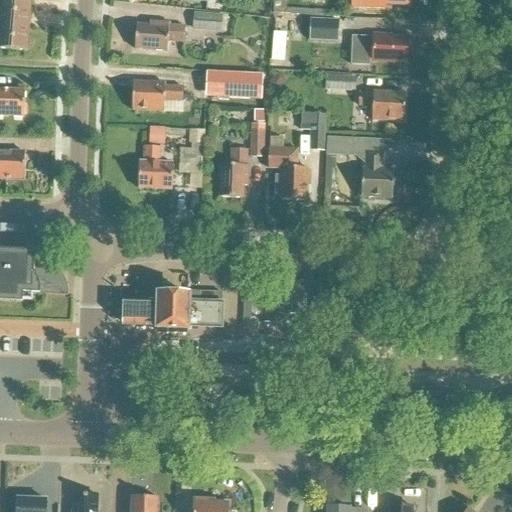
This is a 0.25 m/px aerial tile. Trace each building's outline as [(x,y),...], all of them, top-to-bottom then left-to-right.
[(0,0),(0,25),(29,28),(31,3),(0,0)] [(193,32),(221,34),(221,31),(229,32),(230,19),(221,18),(221,16),(194,14),(193,32)] [(310,21),(309,42),(338,43),(338,22),(310,21)] [(149,28),(137,27),(135,51),(167,53),(168,43),(184,44),(185,29),(169,28),(169,26),(149,24),(149,28)] [(29,28),(0,25),(0,50),(27,53),(29,28)] [(275,29),(274,57),(287,57),(288,29),(275,29)] [(352,39),(351,68),(370,68),(371,55),(373,55),(373,61),(407,63),(408,42),(393,41),(393,37),(374,36),(374,40),(352,39)] [(262,102),(263,76),(229,75),(228,100),(262,102)] [(326,76),(325,92),(354,93),(355,78),(326,76)] [(166,85),(133,84),(132,112),(165,113),(165,103),(183,103),(184,89),(165,88),(166,85)] [(25,92),(0,91),(0,118),(24,119),(24,116),(26,116),(27,107),(25,107),(25,92)] [(404,123),(405,95),(373,94),(373,95),(359,95),(359,107),(373,108),(372,122),(404,123)] [(309,153),(324,153),(325,117),(301,116),(301,125),(300,125),(300,132),(309,132),(309,153)] [(148,146),(164,147),(165,130),(149,129),(148,146)] [(250,159),(264,159),(265,131),(251,130),(250,159)] [(382,171),(382,154),(383,141),(356,140),(356,154),(366,155),(366,170),(362,170),(361,199),(393,200),(394,172),(382,171)] [(182,145),(182,170),(195,171),(195,145),(182,145)] [(139,164),(138,190),(172,191),(173,166),(160,165),(160,149),(144,148),(144,164),(139,164)] [(279,201),(307,203),(309,171),(298,170),(299,151),(269,150),(268,170),(281,170),(279,201)] [(221,166),(219,199),(243,200),(244,188),(248,188),(249,167),(247,167),(248,151),(232,151),(231,167),(221,166)] [(0,181),(24,182),(25,154),(0,152),(0,181)] [(0,233),(35,235),(36,228),(0,225),(0,233)] [(35,254),(0,252),(0,300),(32,302),(32,296),(68,298),(68,294),(67,289),(66,285),(64,280),(62,276),(59,272),(55,268),(51,266),(46,263),(41,262),(37,261),(34,261),(35,254)] [(201,294),(200,305),(222,305),(222,295),(201,294)] [(189,328),(221,329),(222,305),(200,305),(188,304),(188,297),(159,296),(159,304),(125,303),(124,326),(157,327),(157,331),(188,332),(189,328)] [(97,511),(98,497),(73,496),(71,511),(97,511)] [(157,511),(158,499),(132,499),(131,511),(157,511)] [(45,511),(46,501),(17,500),(16,511),(45,511)] [(227,511),(228,505),(216,505),(216,502),(195,501),(194,511),(227,511)]
